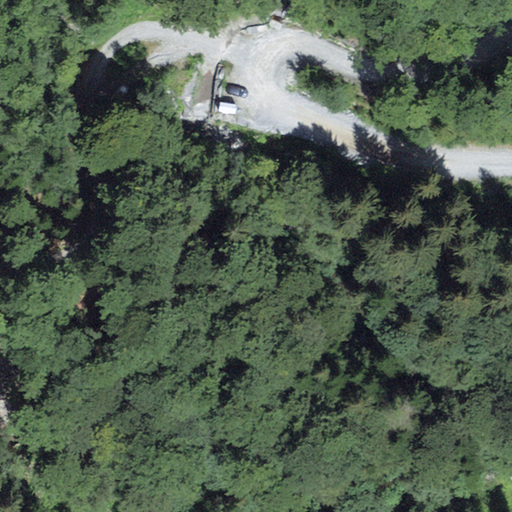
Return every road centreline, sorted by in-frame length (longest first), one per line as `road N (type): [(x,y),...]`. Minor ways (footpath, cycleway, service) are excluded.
road 1 (unclassified): [(262,58),(167,34),(126,49),(101,97),(101,201),(90,239),(47,267),(0,264)]
road 2 (unclassified): [(511,158),(389,152),(280,105),(263,84),(262,58)]
road 3 (unclassified): [(262,58),(293,45),(370,70),(419,72),(511,26)]
